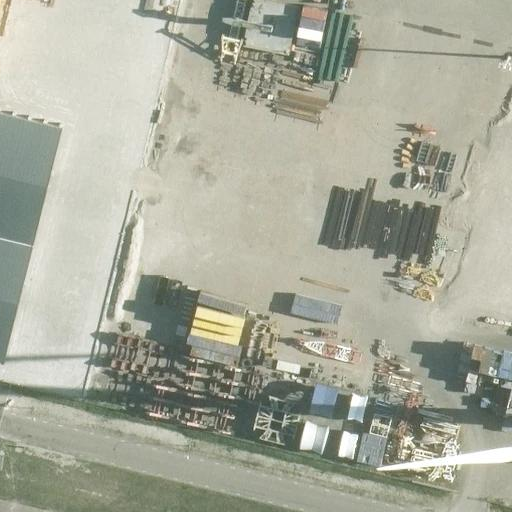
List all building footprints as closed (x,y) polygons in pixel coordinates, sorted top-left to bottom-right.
[(116,0),(109,44),(135,49),(143,0),(116,0)] [(146,73),(223,82),(229,24),(163,17),(161,41),(150,39),(146,73)] [(420,141),(430,89),(381,79),(372,123),(376,124),(371,148),(417,157),(420,141)] [(103,165),(97,188),(158,204),(165,181),(103,165)] [(247,212),(245,221),(273,227),(274,218),(247,212)] [(52,273),(77,277),(82,250),(56,246),(52,273)] [(269,363),(322,374),(339,295),(327,293),(323,314),(312,312),(315,301),(302,298),(300,309),(287,306),(285,316),(264,312),(264,313),(251,310),(249,318),(231,315),(230,318),(225,317),(219,343),(263,352),(259,371),(267,373),(269,363)] [(201,313),(183,310),(181,329),(198,331),(201,313)] [(357,397),(354,405),(356,406),(353,417),(371,422),(377,402),(357,397)]
